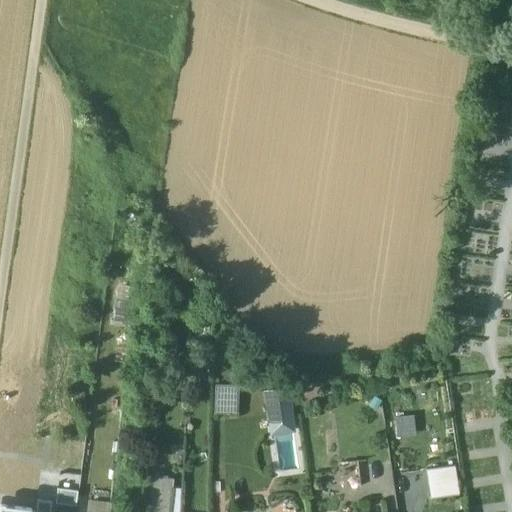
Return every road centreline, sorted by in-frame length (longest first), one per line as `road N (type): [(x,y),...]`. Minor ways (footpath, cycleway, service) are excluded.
road 1 (track): [(0,312),(45,0)]
road 2 (track): [(293,0),(511,53)]
